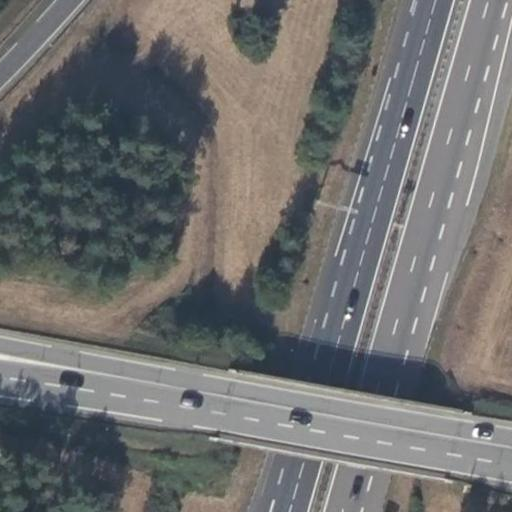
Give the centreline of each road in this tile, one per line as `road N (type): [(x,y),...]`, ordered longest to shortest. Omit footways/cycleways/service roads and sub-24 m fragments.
road 1 (trunk): [(345,511),(488,0)]
road 2 (primary): [(511,438),(0,346)]
road 3 (trunk): [(435,0),(296,484)]
road 4 (primary): [(113,395),(511,465)]
